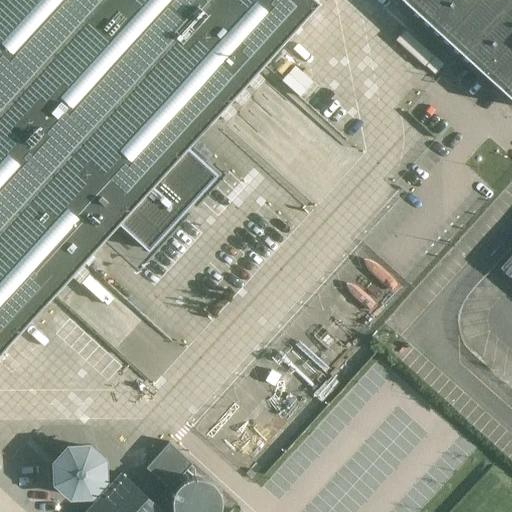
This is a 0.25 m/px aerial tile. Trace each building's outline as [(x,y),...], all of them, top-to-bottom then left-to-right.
[(0,0),(0,350),(122,218),(142,232),(177,197),(158,178),(318,2),(315,0),(0,0)] [(511,0),(405,0),(511,99),(511,0)] [(466,75),(456,86),(485,114),(496,103),(466,75)] [(65,452),(57,462),(56,464),(55,470),(56,476),(57,481),(60,485),(64,489),(70,493),(76,495),(81,495),(86,494),(91,491),(95,489),(98,485),(101,481),(102,475),(102,470),(101,464),(98,459),(96,455),(92,452),(86,449),(80,448),(73,449),(68,450),(65,452)] [(88,511),(164,511),(123,475),(88,511)]
